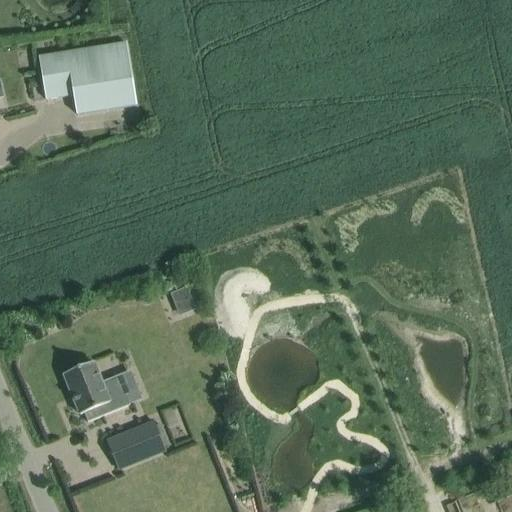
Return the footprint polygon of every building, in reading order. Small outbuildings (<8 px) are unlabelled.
[(26,0),(27,13),(67,14),(67,0),(26,0)] [(74,97),(77,116),(136,107),(126,43),(40,57),(39,57),(46,101),(47,101),(74,97)] [(93,363),(63,375),(80,416),(84,414),(87,424),(129,407),(118,378),(101,385),(93,363)] [(165,453),(153,423),(107,442),(119,472),(165,453)] [(89,494),(100,488),(88,467),(77,473),(89,494)]
